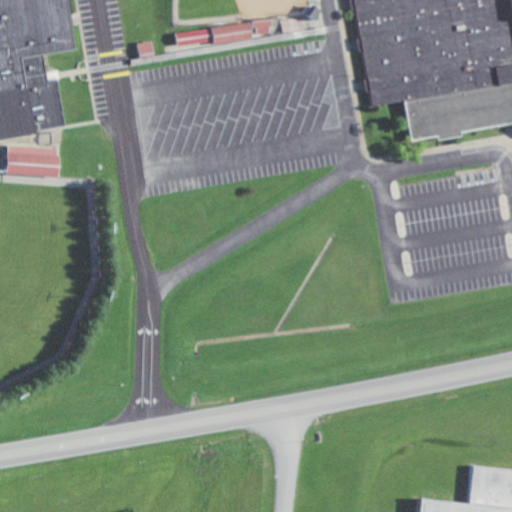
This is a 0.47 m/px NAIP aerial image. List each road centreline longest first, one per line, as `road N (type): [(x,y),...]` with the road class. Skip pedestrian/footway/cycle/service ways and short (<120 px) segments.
road 1 (primary): [(0,459),(511,366)]
road 2 (residential): [(511,180),(505,151),(357,175),(151,283)]
road 3 (residential): [(99,0),(131,215),(151,283)]
road 4 (residential): [(357,175),(326,0)]
road 5 (residential): [(157,431),(151,283)]
